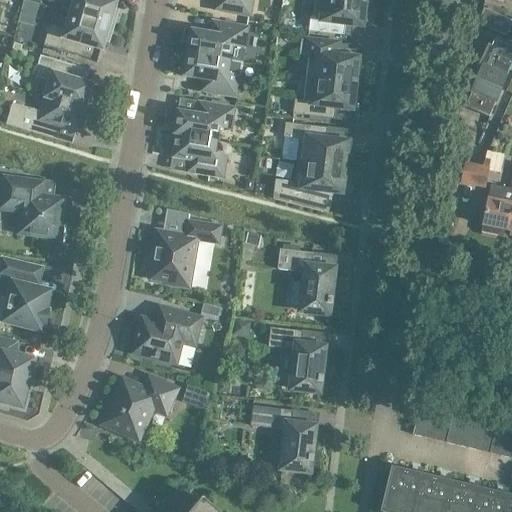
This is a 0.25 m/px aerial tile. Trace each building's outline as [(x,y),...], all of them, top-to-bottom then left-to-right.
[(75,0),(71,15),(112,28),(117,11),(114,10),(116,3),(105,0),(75,0)] [(214,0),(222,1),(220,13),(251,18),(253,0),(214,0)] [(368,2),(352,0),(316,0),(314,18),(310,18),(309,32),(344,36),(345,24),(362,26),(363,15),(367,15),(368,2)] [(505,37),(511,22),(483,10),(477,25),(505,37)] [(112,28),(71,15),(66,30),(50,25),(44,47),(78,57),(82,44),(102,50),(104,43),(108,44),(112,28)] [(187,54),(231,62),(233,48),(245,50),(249,28),(218,23),(216,35),(191,30),(191,31),(185,30),(183,43),(189,44),(187,54)] [(494,104),(496,104),(511,64),(511,48),(493,40),(491,46),(488,45),(467,89),(466,88),(464,91),(471,94),(465,108),(489,117),(494,104)] [(307,79),(358,85),(361,61),(336,58),(338,45),(301,41),(300,56),(309,57),(307,79)] [(14,44),(12,51),(20,53),(22,47),(14,44)] [(243,64),(231,62),(187,54),(183,78),(208,82),(206,94),(237,99),(243,64)] [(46,98),(88,110),(93,94),(89,93),(91,86),(72,80),(75,67),(41,57),(34,78),(50,83),(46,98)] [(358,85),(307,79),(304,102),(294,101),(292,115),(334,120),(335,108),(352,110),(353,98),(357,99),(358,85)] [(88,110),(46,98),(41,113),(12,104),(6,126),(54,140),(58,127),(77,133),(79,126),(83,127),(88,110)] [(173,135),(218,142),(220,129),(232,131),(235,109),(205,104),(203,116),(177,111),(177,112),(171,111),(169,124),(175,125),(173,135)] [(296,163),(348,169),(351,144),(326,141),(327,129),(285,124),(284,138),(285,139),(282,161),(296,163)] [(244,158),(256,143),(237,127),(225,143),(244,158)] [(218,142),(173,135),(173,136),(176,136),(174,146),(168,145),(166,157),(172,158),(172,159),(195,163),(193,175),(223,180),(227,158),(215,156),(218,142)] [(348,169),(296,163),(294,183),(275,180),(273,201),(328,215),(331,192),(342,193),(343,182),(347,182),(348,169)] [(489,173),(464,165),(460,184),(485,190),(489,173)] [(35,196),(37,183),(4,178),(0,208),(0,210),(22,213),(19,235),(42,238),(42,241),(61,244),(64,224),(61,224),(64,200),(35,196)] [(511,182),(510,190),(491,186),(481,233),(503,238),(504,233),(507,234),(511,205),(511,182)] [(221,228),(188,223),(185,237),(157,232),(154,252),(156,252),(151,280),(165,282),(165,285),(189,289),(197,240),(218,244),(221,228)] [(260,237),(248,234),(246,244),(257,247),(260,237)] [(312,254),(280,250),(277,270),(305,274),(301,312),(328,316),(330,305),(332,305),(336,271),(311,268),(312,254)] [(208,304),(212,259),(200,258),(196,303),(208,304)] [(37,290),(42,269),(3,260),(0,270),(0,294),(10,297),(4,323),(41,332),(42,325),(45,326),(48,313),(45,312),(50,293),(37,290)] [(203,306),(201,314),(217,318),(219,310),(203,306)] [(164,309),(160,323),(155,322),(154,326),(141,323),(132,355),(177,367),(183,345),(195,348),(203,319),(164,309)] [(301,346),(303,333),(270,329),(268,349),(296,352),(291,390),(319,394),(320,383),(322,383),(326,349),(301,346)] [(5,404),(22,408),(34,361),(14,356),(17,343),(0,339),(0,405),(5,406),(5,404)] [(177,391),(148,378),(143,390),(123,381),(110,412),(107,412),(103,419),(105,422),(104,425),(138,441),(152,410),(166,416),(177,391)] [(282,470),(308,473),(309,473),(311,463),(313,463),(317,428),(291,425),(293,412),(253,407),(250,427),(286,431),(282,470)] [(423,438),(429,414),(418,412),(412,435),(423,438)] [(434,441),(440,417),(429,414),(423,438),(434,441)] [(440,417),(434,441),(445,443),(451,419),(440,417)] [(451,419),(445,443),(456,446),(462,422),(451,419)] [(462,422),(456,446),(467,449),(473,425),(462,422)] [(473,425),(467,449),(478,452),(484,427),(473,425)] [(484,427),(478,452),(489,454),(495,430),(484,427)] [(495,430),(489,454),(500,457),(506,433),(495,430)] [(511,433),(506,433),(500,457),(511,460),(511,455),(511,433)] [(382,511),(412,511),(421,476),(392,469),(382,511)] [(421,476),(412,511),(442,511),(450,483),(421,476)] [(450,483),(442,511),(472,511),(478,490),(450,483)] [(478,490),(472,511),(502,511),(506,497),(478,490)] [(511,511),(511,497),(506,497),(502,511),(511,511)] [(217,511),(203,500),(192,511),(217,511)]
